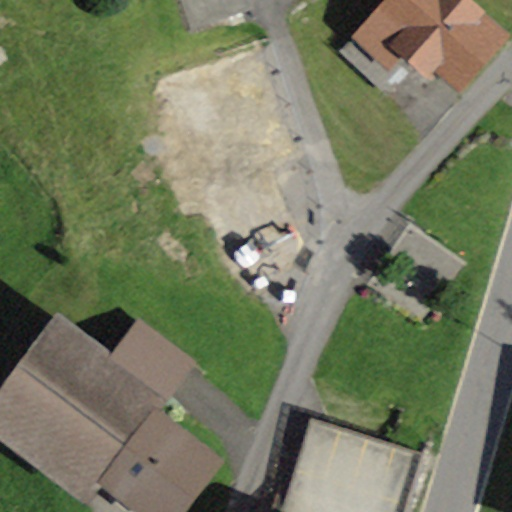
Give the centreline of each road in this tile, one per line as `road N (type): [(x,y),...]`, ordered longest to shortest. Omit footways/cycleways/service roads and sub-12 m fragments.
road 1 (residential): [(511,66),(359,235),(299,346),(236,511)]
road 2 (secondary): [(445,511),(511,282)]
